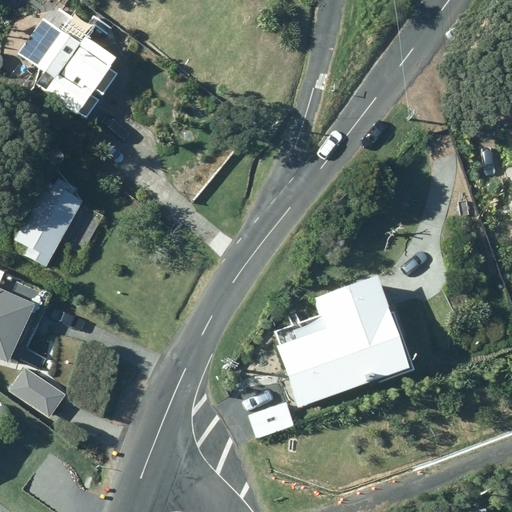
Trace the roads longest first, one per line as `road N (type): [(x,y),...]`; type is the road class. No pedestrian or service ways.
road 1 (unclassified): [(143,462),(217,302),(286,209)]
road 2 (unclassified): [(286,209),(449,0)]
road 3 (residential): [(331,0),(286,209)]
